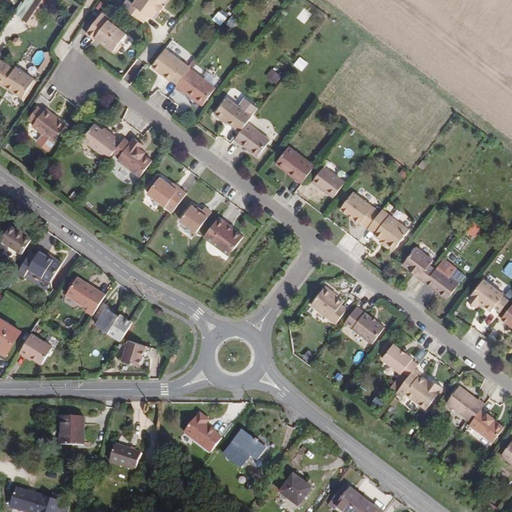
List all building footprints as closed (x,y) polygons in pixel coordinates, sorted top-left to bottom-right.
[(52,0),(35,0),(22,20),(34,26),(52,0)] [(162,3),(164,0),(136,0),(133,4),(127,0),(126,0),(123,6),(144,22),(148,15),(152,18),(158,9),(162,3)] [(126,33),(108,20),(109,18),(101,11),(85,32),(93,38),(95,35),(100,38),(100,42),(112,51),(116,51),(120,46),(120,41),(126,33)] [(213,20),(220,26),(227,17),(219,11),(213,20)] [(238,19),(232,16),(226,25),(232,29),(238,19)] [(192,67),(166,48),(151,67),(170,81),(172,78),(179,84),(192,67)] [(308,63),(299,57),(293,66),(302,72),(308,63)] [(34,80),(16,68),(14,71),(0,61),(0,82),(22,97),(34,80)] [(203,104),(216,85),(192,67),(179,84),(176,88),(184,94),(186,91),(203,104)] [(282,77),(270,68),(264,76),(276,85),(282,77)] [(208,71),(204,76),(216,85),(220,80),(208,71)] [(249,123),(254,117),(228,99),(216,115),(224,120),(225,119),(243,132),(249,123)] [(54,142),(67,125),(47,110),(45,113),(38,107),(29,119),(36,124),(34,127),(54,142)] [(260,156),(271,140),(249,123),(243,132),(237,139),(260,156)] [(122,144),(116,139),(118,137),(111,132),(108,134),(95,124),(83,139),(110,160),(114,154),(122,144)] [(140,177),(153,161),(140,151),(144,146),(134,138),(130,144),(125,140),(122,144),(114,154),(119,158),(117,159),(140,177)] [(317,167),(290,147),(277,164),(304,184),(317,167)] [(422,158),(418,165),(424,169),(429,162),(422,158)] [(347,181),(326,166),(314,182),(335,197),(347,181)] [(402,169),(399,174),(405,179),(409,175),(402,169)] [(173,214),(188,194),(180,188),(178,191),(161,178),(148,195),(173,214)] [(382,213),(354,192),(342,209),(362,224),(363,223),(370,229),(382,213)] [(198,234),(214,213),(207,208),(202,213),(193,207),(182,222),(198,234)] [(395,250),(410,229),(385,210),(382,213),(370,229),(379,235),(377,237),(395,250)] [(231,256),(245,237),(235,229),(235,231),(227,225),(228,223),(221,218),(206,238),(231,256)] [(475,235),(481,226),(475,221),(468,230),(475,235)] [(34,236),(12,222),(2,239),(23,252),(34,236)] [(436,260),(419,247),(407,264),(420,273),(418,275),(429,284),(439,270),(431,265),(436,260)] [(53,281),(65,262),(57,256),(56,258),(49,254),(42,250),(40,255),(33,251),(20,272),(27,276),(32,268),(53,281)] [(462,283),(446,272),(452,263),(445,258),(439,267),(440,268),(439,270),(429,284),(450,300),(462,283)] [(93,314),(105,294),(77,276),(66,293),(88,307),(86,310),(93,314)] [(511,301),(505,296),(506,295),(486,280),(472,299),(481,305),(482,303),(494,312),(497,308),(504,312),(511,301)] [(335,323),(346,309),(340,304),(342,300),(324,286),(310,304),(335,323)] [(123,338),(133,322),(108,306),(97,323),(122,340),(123,338)] [(165,312),(156,307),(153,312),(162,317),(165,312)] [(372,344),(385,327),(359,307),(346,324),(372,344)] [(0,360),(2,361),(18,335),(0,323),(0,360)] [(43,364),(55,345),(33,332),(20,354),(27,358),(29,356),(43,364)] [(142,365),(148,344),(130,339),(125,360),(142,365)] [(414,357),(394,342),(381,359),(402,373),(403,372),(409,376),(416,367),(418,364),(412,360),(414,357)] [(443,386),(430,376),(428,379),(421,374),(422,372),(416,367),(409,376),(398,392),(403,396),(405,394),(426,409),(443,386)] [(482,408),(487,402),(479,396),(478,399),(460,385),(448,402),(473,420),(482,408)] [(505,426),(496,419),(497,417),(489,411),(487,413),(482,408),(473,420),(471,423),(494,441),(505,426)] [(224,435),(218,430),(218,429),(208,421),(209,419),(209,415),(204,412),(200,412),(198,415),(197,413),(183,432),(211,453),(224,435)] [(83,448),(85,419),(63,418),(61,446),(83,448)] [(258,460),(267,448),(243,429),(224,454),(243,468),(252,456),(258,460)] [(511,460),(511,439),(502,453),(511,460)] [(138,471),(143,453),(117,445),(111,464),(138,471)] [(303,504),(316,486),(298,473),(285,491),(303,504)] [(379,511),(345,487),(330,507),(336,511),(379,511)] [(56,511),(60,500),(17,488),(15,495),(16,496),(13,507),(25,511),(26,507),(38,511),(37,511),(56,511)] [(497,511),(500,508),(487,500),(483,505),(493,511),(497,511)]
